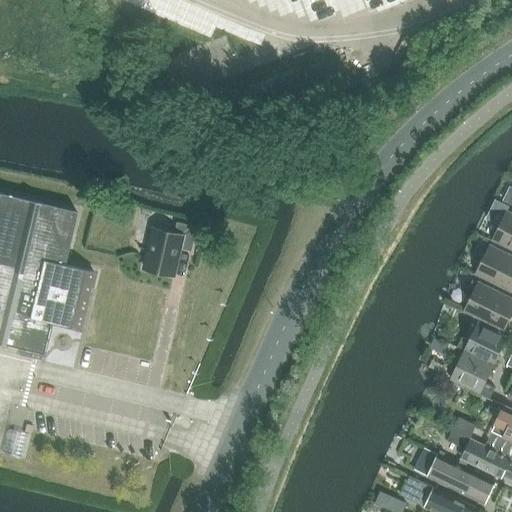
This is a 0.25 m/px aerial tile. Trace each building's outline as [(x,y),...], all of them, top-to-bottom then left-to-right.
[(0,343),(42,354),(49,322),(79,330),(87,297),(89,289),(93,271),(64,264),(76,212),(0,193),(0,343)] [(511,249),(511,213),(507,211),(493,240),(507,247),(511,249)] [(193,251),(198,227),(177,222),(175,232),(152,226),(142,268),(174,276),(181,249),(193,251)] [(511,291),(511,255),(491,245),(477,274),(511,291)] [(504,331),(511,315),(511,298),(479,282),(465,311),(504,331)] [(463,338),(458,347),(464,350),(492,364),(506,335),(479,322),(469,341),(463,338)] [(492,364),(464,350),(451,377),(450,379),(489,397),(494,388),(483,382),(492,364)] [(432,359),(429,366),(439,372),(443,365),(432,359)] [(491,432),(511,441),(511,409),(503,405),(491,432)] [(460,415),(454,428),(471,436),(477,424),(460,415)] [(464,450),(470,440),(470,438),(453,430),(447,441),(464,450)] [(483,446),(470,440),(462,457),(503,476),(504,474),(511,478),(511,461),(510,461),(511,458),(484,445),(483,446)] [(485,503),(495,481),(437,455),(428,476),(485,503)] [(390,458),(387,466),(398,470),(401,463),(390,458)] [(438,511),(477,511),(478,510),(409,476),(401,494),(438,511)] [(395,499),(390,511),(392,511),(403,511),(407,504),(395,499)]
